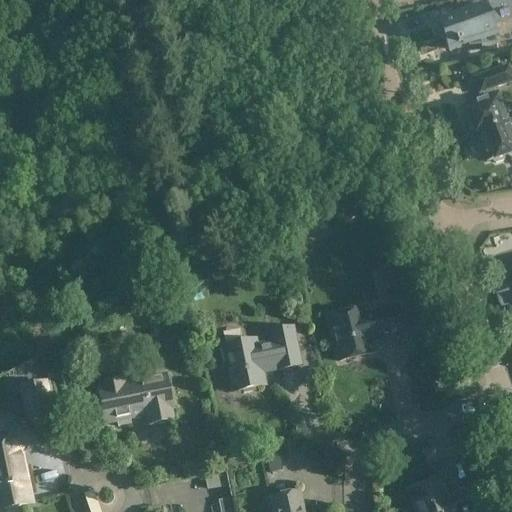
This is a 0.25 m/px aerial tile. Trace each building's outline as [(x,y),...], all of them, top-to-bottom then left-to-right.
[(460,47),(460,46),(477,40),(480,47),(497,45),(491,28),(505,23),(496,0),(468,0),(461,1),(465,15),(438,24),(448,51),(456,48),(456,49),(460,47)] [(407,2),(387,7),(390,16),(410,11),(407,2)] [(469,106),(472,115),(468,116),(469,119),(466,123),(469,131),(474,132),(475,134),(477,134),(507,123),(494,89),(511,82),(511,78),(507,66),(472,79),(478,95),(482,93),(485,100),(469,106)] [(477,134),(487,162),(491,161),(495,164),(503,161),(504,156),(508,155),(506,150),(511,148),(511,138),(511,135),(511,134),(511,121),(507,123),(477,134)] [(394,267),(379,270),(384,291),(398,288),(394,267)] [(339,362),(372,354),(369,343),(403,335),(397,307),(363,315),(361,311),(328,319),(339,362)] [(278,370),(278,371),(299,367),(291,328),(270,333),(272,344),(255,347),(254,341),(223,347),(233,393),(264,387),(261,373),(278,370)] [(172,422),(169,410),(172,409),(166,377),(142,382),(142,384),(124,388),(123,380),(99,385),(100,391),(97,391),(104,423),(116,421),(117,428),(130,425),(129,418),(151,413),(154,425),(172,422)] [(22,401),(48,396),(45,384),(20,389),(22,401)] [(0,509),(29,504),(22,468),(18,468),(15,452),(26,434),(1,417),(0,418),(0,509)] [(279,458),(267,461),(270,473),(281,470),(279,458)] [(440,479),(407,491),(414,511),(476,511),(468,489),(447,497),(440,479)] [(302,511),(299,492),(270,498),(273,511),(302,511)]
